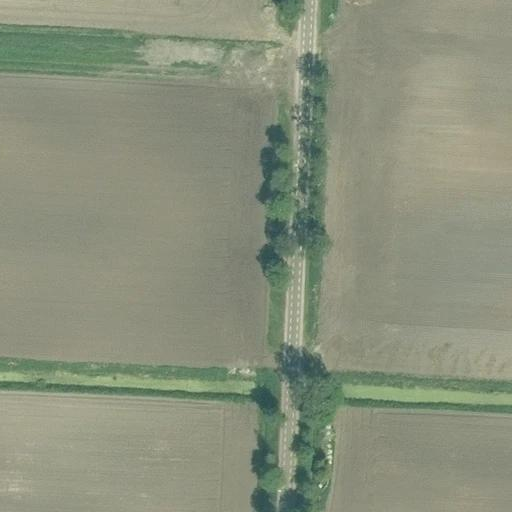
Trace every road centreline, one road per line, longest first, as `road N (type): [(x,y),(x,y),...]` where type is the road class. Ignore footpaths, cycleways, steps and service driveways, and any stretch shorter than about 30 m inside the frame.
road 1 (unclassified): [(284,511),(307,0)]
road 2 (track): [(0,56),(304,69)]
